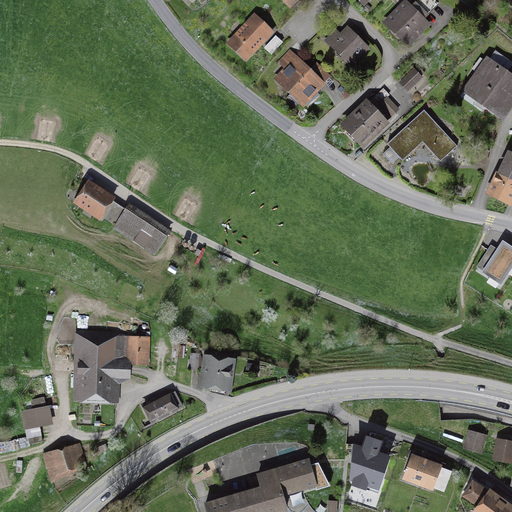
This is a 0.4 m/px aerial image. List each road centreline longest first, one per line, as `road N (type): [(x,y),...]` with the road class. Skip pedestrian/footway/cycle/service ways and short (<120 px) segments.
road 1 (unclassified): [(156,0),(244,94),(352,171),(409,198),(511,226)]
road 2 (primary): [(80,511),(165,446),(228,415),(319,392)]
road 3 (residential): [(319,392),(335,411),(465,461),(511,491)]
road 4 (primary): [(319,392),(437,389),(511,403)]
